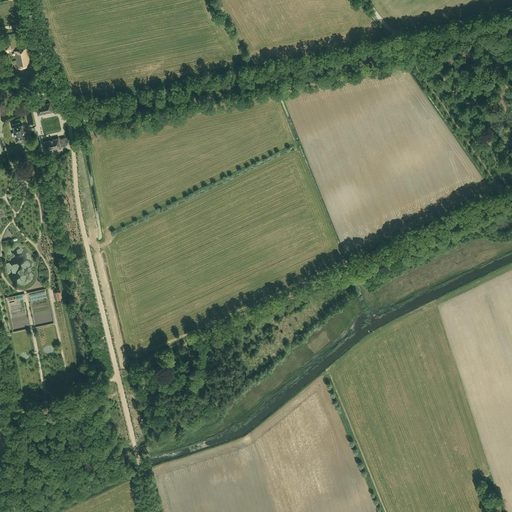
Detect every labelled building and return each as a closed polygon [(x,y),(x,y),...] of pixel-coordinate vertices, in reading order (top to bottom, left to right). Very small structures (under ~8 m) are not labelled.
[(11,49),(10,46),(6,43),(3,46),(4,51),(8,52),(11,49)] [(27,48),(14,51),(18,69),(31,66),(27,48)] [(50,102),(36,106),(38,114),(52,111),(50,102)] [(13,126),(14,131),(11,133),(12,135),(15,136),(16,141),(25,139),(22,124),(20,125),(20,122),(12,123),(13,126)] [(59,138),(45,141),(47,150),(61,147),(59,138)] [(30,297),(45,294),(43,288),(28,291),(30,297)] [(60,299),(62,298),(61,292),(58,292),(58,291),(54,292),(56,301),(60,300),(60,299)]
